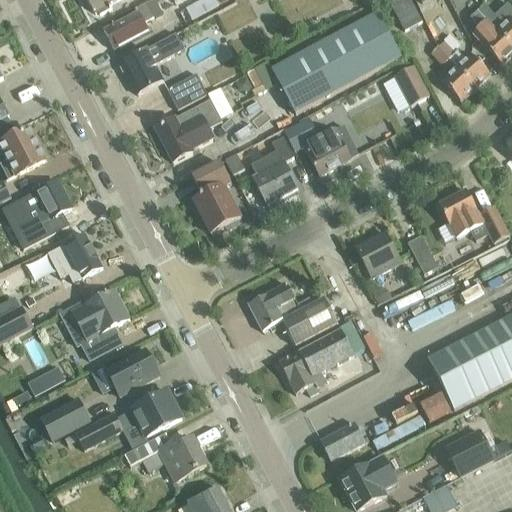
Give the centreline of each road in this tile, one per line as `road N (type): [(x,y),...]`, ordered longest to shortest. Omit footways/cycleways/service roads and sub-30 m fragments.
road 1 (residential): [(184,296),(439,163),(511,104)]
road 2 (tertiary): [(184,296),(27,0)]
road 3 (tertiary): [(297,511),(184,296)]
